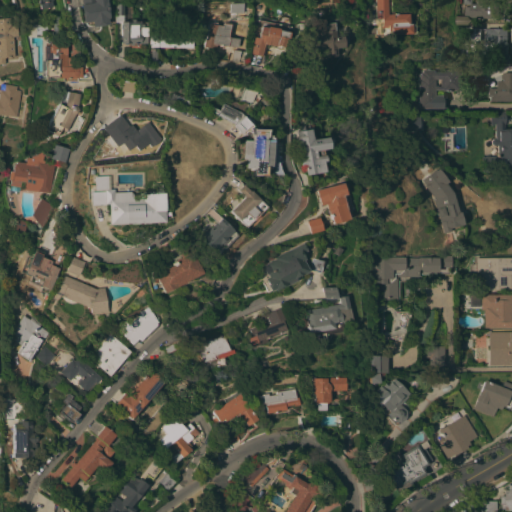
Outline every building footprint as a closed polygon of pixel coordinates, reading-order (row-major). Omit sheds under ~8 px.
[(51,0),(52,6),(40,8),(39,2),(38,2),(37,0),(51,0)] [(92,21),(83,22),(80,4),(82,4),(81,0),(108,0),(109,6),(107,7),(108,9),(107,9),(109,17),(107,18),(108,24),(92,26),(92,21)] [(385,0),(386,14),(406,13),(407,23),(409,23),(409,24),(412,23),(412,33),(390,34),(389,31),(387,31),(387,27),(381,28),(381,18),(375,18),(374,0),(385,0)] [(462,0),(471,0),(471,3),(475,3),(475,0),(499,0),(499,18),(468,17),(471,20),(467,24),(455,24),(455,15),(463,16),(464,6),(469,6),(469,3),(462,3),(462,0)] [(241,3),(241,12),(229,12),(229,4),(241,3)] [(116,15),(115,4),(123,4),(123,14),(116,15)] [(147,27),(147,43),(137,42),(137,43),(134,43),(134,44),(130,44),(130,42),(128,42),(128,43),(124,43),(124,42),(121,42),(121,21),(124,21),(124,4),(132,4),(132,17),(137,17),(136,21),(141,21),(141,24),(143,24),(143,27),(147,27)] [(13,36),(14,56),(5,57),(5,58),(4,58),(4,63),(0,63),(0,17),(10,17),(10,25),(17,25),(18,36),(13,36)] [(204,38),(205,38),(208,23),(216,24),(217,18),(225,20),(224,23),(230,24),(228,35),(228,34),(227,36),(229,36),(229,37),(238,38),(237,47),(216,44),(216,48),(203,46),(204,38)] [(263,40),(261,50),(250,48),(252,36),(253,37),(257,20),(288,27),(284,44),(283,44),(283,47),(273,45),(266,44),(267,41),(263,40)] [(333,37),(340,36),(342,46),(334,48),(335,55),(325,57),(324,46),(313,47),(310,27),(321,26),(321,23),(330,22),(333,37)] [(242,24),(250,25),(248,37),(241,36),(242,24)] [(506,54),(509,54),(509,63),(493,63),(493,40),(485,40),(485,28),(507,28),(506,54)] [(149,47),(149,34),(192,34),(192,47),(149,47)] [(66,57),(69,57),(69,66),(77,66),(77,80),(45,80),(45,77),(43,77),(43,76),(40,76),(40,72),(40,60),(41,60),(43,60),(43,46),(44,46),(44,43),(49,43),(49,40),(57,40),(57,44),(66,44),(66,57)] [(232,49),(246,52),(244,62),(230,60),(231,55),(232,49)] [(291,67),(283,62),(290,52),(297,57),(291,67)] [(417,102),(420,102),(420,87),(419,87),(419,73),(421,73),(421,72),(423,72),(423,69),(435,69),(435,70),(443,70),(443,69),(462,69),(462,90),(443,90),(443,89),(435,89),(435,95),(443,95),(445,95),(445,108),(417,108),(417,102)] [(511,72),(511,100),(489,100),(489,88),(498,88),(498,80),(503,80),(503,78),(501,78),(501,74),(503,74),(503,72),(511,72)] [(132,93),(119,90),(121,79),(133,82),(132,90),(132,93)] [(0,83),(16,85),(16,89),(20,90),(17,116),(0,114),(0,83)] [(202,97),(227,98),(227,84),(203,83),(202,97)] [(206,111),(209,105),(217,110),(220,103),(227,106),(228,104),(229,102),(232,101),(236,102),(242,86),(243,87),(243,86),(256,90),(254,94),(253,94),(250,102),(249,102),(248,104),(246,104),(245,106),(243,106),(239,113),(241,115),(232,123),(206,111)] [(64,90),(79,93),(76,107),(77,109),(76,112),(74,114),(65,131),(60,129),(57,135),(44,129),(64,90)] [(505,128),(511,128),(511,167),(493,168),(493,170),(482,170),(482,157),(497,156),(497,154),(498,154),(497,145),(493,145),(491,143),(491,140),(492,138),(495,138),(494,124),(491,124),(490,112),(504,111),(505,128)] [(127,126),(130,123),(134,129),(145,121),(156,135),(146,142),(143,137),(126,150),(120,142),(115,146),(100,127),(118,114),(127,126)] [(241,115),(251,126),(248,128),(252,131),(264,131),(263,137),(271,137),(269,166),(263,165),(262,173),(253,173),(253,168),(243,168),(243,159),(240,158),(241,140),(252,140),(252,133),(246,130),(242,134),(240,132),(238,133),(231,125),(232,124),(232,123),(241,115)] [(421,117),(423,117),(423,130),(421,130),(421,132),(399,133),(399,115),(421,115),(421,117)] [(301,125),(302,130),(309,129),(312,140),(325,137),(328,148),(320,149),(322,155),(323,155),(324,160),(321,161),(323,171),(306,174),(303,163),(299,164),(298,158),(302,157),(299,143),(297,144),(295,131),(296,131),(295,126),(301,125)] [(49,157),(50,154),(47,154),(50,147),(52,148),(53,144),(67,148),(62,165),(58,164),(59,161),(49,157)] [(24,162),(25,157),(29,158),(30,156),(43,151),(41,160),(43,160),(43,163),(53,164),(49,193),(22,189),(23,182),(19,181),(18,186),(7,185),(8,180),(7,179),(8,170),(11,171),(12,163),(14,163),(15,161),(24,162)] [(463,224),(460,225),(460,227),(452,229),(451,228),(442,230),(433,195),(422,178),(438,167),(448,182),(446,183),(453,192),(458,212),(460,211),(463,224)] [(130,194),(130,198),(137,198),(136,194),(161,193),(163,222),(107,224),(106,204),(88,204),(88,192),(101,191),(101,189),(91,189),(91,176),(106,175),(107,189),(111,189),(111,192),(127,191),(130,194)] [(341,182),(344,194),(341,195),(345,209),(344,209),(347,218),(331,223),(329,213),(327,214),(325,204),(320,205),(315,190),(341,182)] [(228,210),(242,197),(235,190),(240,184),(247,191),(248,190),(264,206),(256,214),(257,215),(252,220),(251,219),(244,226),(228,210)] [(35,205),(39,198),(52,205),(39,228),(34,225),(36,221),(35,205)] [(236,235),(216,255),(200,240),(201,238),(197,235),(203,229),(205,231),(218,217),(236,235)] [(306,221),(318,217),(321,230),(310,233),(306,221)] [(48,289),(47,289),(46,291),(39,288),(39,285),(38,285),(38,287),(28,283),(31,276),(24,273),(34,248),(40,251),(39,253),(41,254),(39,257),(46,260),(45,263),(52,266),(53,263),(49,256),(60,227),(69,240),(68,242),(48,289)] [(307,250),(302,252),(305,259),(303,260),(308,271),(295,277),(296,280),(275,290),(274,289),(270,291),(267,285),(268,284),(265,278),(268,276),(263,265),(275,258),(274,256),(303,242),(304,245),(307,250)] [(337,245),(342,249),(337,256),(332,253),(337,245)] [(163,292),(156,279),(154,280),(152,279),(150,279),(149,277),(146,270),(162,263),(164,268),(176,263),(174,259),(190,251),(201,273),(163,292)] [(82,261),(76,275),(64,270),(69,256),(82,261)] [(372,256),(437,257),(437,261),(441,261),(441,256),(450,256),(450,266),(449,266),(449,274),(438,274),(438,272),(435,272),(435,274),(418,274),(418,276),(400,276),(399,299),(380,299),(380,283),(369,283),(369,260),(372,260),(372,256)] [(323,260),(319,272),(309,269),(312,257),(323,260)] [(511,274),(510,274),(510,290),(477,290),(477,272),(479,272),(479,265),(477,265),(477,258),(511,257),(511,274)] [(94,288),(103,287),(106,311),(90,314),(89,307),(60,295),(61,293),(55,291),(62,275),(94,288)] [(319,288),(321,287),(321,286),(334,286),(336,299),(323,298),(321,290),(319,290),(319,288)] [(508,294),(508,293),(511,293),(511,327),(483,327),(483,310),(481,310),(481,294),(508,294)] [(349,315),(350,315),(351,320),(339,322),(339,321),(332,322),(333,328),(308,332),(304,310),(339,304),(337,297),(346,295),(349,315)] [(128,325),(144,308),(148,306),(157,322),(156,323),(156,324),(155,326),(156,327),(155,330),(152,331),(151,334),(149,334),(147,333),(139,340),(137,338),(131,344),(123,335),(118,325),(126,321),(128,325)] [(257,326),(254,317),(281,307),(285,318),(281,320),(286,332),(279,334),(279,333),(268,337),(269,338),(250,345),(247,338),(250,337),(249,335),(251,334),(249,329),(257,326)] [(22,315),(29,319),(32,315),(40,324),(39,326),(47,331),(27,362),(16,354),(21,346),(19,344),(21,341),(9,333),(22,315)] [(511,331),(511,364),(488,364),(488,331),(511,331)] [(129,351),(108,375),(97,366),(98,365),(95,362),(94,363),(88,358),(109,333),(129,351)] [(222,334),(228,350),(232,348),(233,353),(222,357),(224,365),(203,367),(202,363),(199,364),(192,347),(202,344),(201,343),(222,334)] [(183,337),(186,343),(165,353),(162,348),(170,344),(183,337)] [(443,366),(430,366),(431,355),(423,355),(423,345),(443,345),(443,366)] [(53,355),(44,364),(36,356),(44,347),(53,355)] [(386,356),(385,372),(368,372),(369,355),(386,356)] [(71,358),(73,360),(77,356),(99,378),(94,383),(93,382),(85,392),(69,378),(68,380),(59,372),(60,371),(59,371),(71,358)] [(124,410),(115,403),(124,393),(127,396),(150,368),(164,380),(130,418),(123,412),(124,410)] [(377,373),(378,382),(369,383),(368,374),(377,373)] [(325,377),(344,377),(345,390),(328,390),(328,391),(328,402),(325,402),(325,403),(325,410),(318,410),(318,403),(312,403),(312,394),(310,394),(310,378),(325,378),(325,377)] [(380,385),(381,386),(385,383),(387,385),(391,382),(390,381),(394,378),(410,394),(400,403),(408,412),(406,416),(405,417),(400,422),(395,425),(385,414),(389,411),(387,409),(386,410),(380,403),(378,405),(370,394),(380,385)] [(472,408),(475,400),(474,400),(478,390),(479,390),(483,379),(501,386),(503,380),(511,383),(511,396),(508,406),(504,404),(503,406),(501,405),(500,409),(495,407),(491,416),(472,408)] [(259,394),(294,388),(296,397),(299,396),(300,404),(293,406),(293,407),(286,409),(267,413),(266,408),(262,409),(259,394)] [(240,393),(257,419),(246,425),(238,412),(225,421),(223,418),(215,423),(215,422),(214,422),(212,418),(213,418),(212,416),(214,415),(215,416),(216,416),(212,410),(240,393)] [(65,394),(70,397),(69,399),(78,406),(74,411),(77,413),(76,415),(76,416),(72,421),(71,420),(70,422),(66,419),(65,420),(60,415),(61,414),(57,411),(64,403),(60,400),(65,394)] [(476,436),(467,441),(469,443),(465,445),(466,447),(452,455),(452,454),(446,458),(438,444),(444,441),(437,430),(438,429),(436,424),(447,417),(450,422),(463,414),(476,436)] [(165,433),(161,428),(175,417),(184,427),(189,422),(198,432),(197,433),(198,435),(193,439),(195,441),(188,447),(190,449),(172,464),(167,459),(170,456),(156,440),(165,433)] [(20,423),(20,420),(31,420),(31,433),(34,433),(35,435),(35,437),(36,437),(36,440),(34,442),(34,443),(35,443),(35,457),(12,457),(12,423),(20,423)] [(94,439),(92,438),(103,425),(114,435),(106,444),(113,450),(106,459),(110,462),(103,471),(96,465),(82,481),(78,477),(73,484),(72,483),(69,487),(65,483),(64,485),(62,483),(63,482),(59,479),(94,439)] [(225,438),(235,432),(239,438),(229,444),(225,438)] [(400,454),(416,444),(420,451),(424,448),(431,460),(427,462),(428,463),(422,467),(425,473),(407,483),(406,481),(399,485),(398,485),(392,488),(382,471),(403,459),(400,454)] [(250,486),(248,483),(243,488),(236,482),(258,459),(267,468),(250,486)] [(275,475),(276,476),(281,467),(292,474),(293,473),(297,476),(296,477),(305,483),(312,481),(311,480),(316,479),(320,495),(310,498),(314,501),(307,511),(283,511),(294,494),(289,491),(290,489),(283,485),(284,483),(277,478),(274,483),(271,482),(275,475)] [(138,478),(147,485),(130,507),(134,510),(133,511),(134,511),(102,511),(105,508),(103,506),(113,494),(120,500),(124,495),(116,489),(125,478),(133,485),(134,484),(138,478)] [(506,484),(511,484),(511,510),(510,510),(510,509),(502,509),(502,504),(498,504),(498,496),(502,495),(502,489),(506,489),(506,484)] [(472,500),(495,500),(495,511),(472,511),(472,502),(472,500)]
